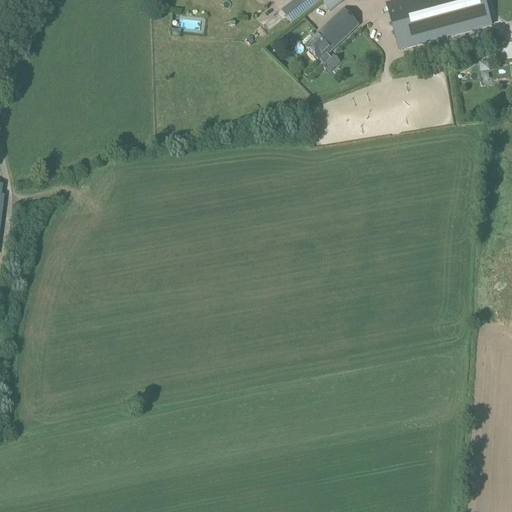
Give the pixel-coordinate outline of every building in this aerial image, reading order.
[(322,3),(319,0),(295,0),(286,8),(297,22),(322,3)] [(479,0),(411,0),(383,8),(396,52),(487,26),(479,0)] [(283,19),(290,15),(285,7),(279,11),(283,19)] [(321,62),(322,61),(325,65),(331,60),(328,56),(358,26),(343,10),(336,16),(305,46),(321,62)] [(439,90),(385,93),(386,109),(440,105),(439,90)] [(511,266),(502,266),(495,317),(511,319),(511,316),(511,266)]
